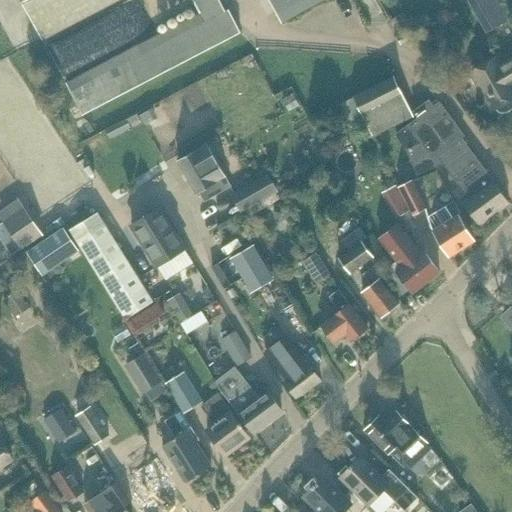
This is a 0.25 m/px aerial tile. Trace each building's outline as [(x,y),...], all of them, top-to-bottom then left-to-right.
[(20,0),(41,39),(115,0),(20,0)] [(83,115),(232,38),(241,33),(228,9),(225,11),(218,0),(192,0),(199,13),(65,83),(70,91),(83,115)] [(267,0),(281,24),(325,0),(267,0)] [(510,20),(498,0),(466,0),(485,33),(510,20)] [(378,19),(383,29),(400,23),(395,12),(378,19)] [(511,57),(500,65),(496,58),(467,74),(489,112),(494,109),(495,111),(496,112),(498,113),(499,114),(501,115),(503,115),(505,115),(506,115),(508,114),(510,113),(511,112),(511,111),(511,57)] [(455,67),(441,77),(448,87),(462,77),(455,67)] [(372,136),(413,115),(394,76),(352,97),(372,136)] [(509,204),(460,140),(464,136),(438,102),(433,106),(428,100),(412,112),(417,118),(394,135),(405,149),(416,175),(433,168),(444,164),(452,175),(451,176),(466,197),(460,201),(462,203),(463,202),(480,225),(509,204)] [(156,118),(151,108),(139,115),(145,124),(156,118)] [(125,121),(108,129),(112,138),(129,130),(125,121)] [(206,145),(177,161),(196,194),(199,192),(204,201),(230,186),(206,145)] [(334,172),(322,179),(326,187),(338,181),(334,172)] [(267,174),(232,193),(243,212),(278,193),(267,174)] [(425,209),(414,187),(410,180),(397,187),(402,198),(409,210),(412,216),(415,215),(425,209)] [(402,198),(389,205),(395,217),(409,210),(402,198)] [(284,204),(274,211),(278,218),(284,219),(290,215),(284,204)] [(24,209),(3,222),(21,248),(41,234),(24,209)] [(158,267),(185,250),(159,209),(132,226),(158,267)] [(96,215),(69,232),(127,320),(153,303),(96,215)] [(449,257),(474,241),(459,216),(434,232),(449,257)] [(349,252),(339,259),(350,274),(373,257),(361,242),(368,237),(360,227),(341,241),(349,252)] [(61,228),(29,251),(45,272),(77,249),(61,228)] [(424,251),(419,254),(413,246),(411,248),(397,230),(384,240),(404,266),(397,272),(413,293),(440,272),(424,251)] [(254,246),(233,259),(252,292),(274,279),(254,246)] [(315,283),(330,274),(316,252),(301,261),(315,283)] [(218,264),(212,267),(225,289),(231,285),(218,264)] [(381,317),(399,304),(371,268),(363,275),(371,286),(362,293),(381,317)] [(351,341),(368,328),(339,290),(329,297),(340,311),(322,326),(335,343),(346,335),(351,341)] [(29,308),(18,291),(3,301),(14,318),(29,308)] [(157,303),(129,321),(138,335),(160,321),(158,317),(164,314),(157,303)] [(511,307),(502,316),(511,326),(511,307)] [(143,392),(161,382),(129,331),(122,335),(136,357),(126,364),(143,392)] [(235,331),(221,339),(236,364),(250,356),(235,331)] [(285,335),(264,351),(287,380),(284,382),(297,399),(321,381),(308,364),(307,364),(285,335)] [(254,432),(282,411),(269,394),(260,400),(236,368),(217,383),(254,432)] [(185,411),(203,400),(185,371),(167,382),(185,411)] [(225,453),(248,436),(219,395),(204,406),(217,424),(209,430),(225,453)] [(70,422),(61,408),(47,417),(57,432),(70,422)] [(95,444),(109,435),(91,408),(77,417),(95,444)] [(176,438),(163,446),(186,483),(211,467),(196,442),(199,440),(189,424),(180,410),(165,420),(176,438)] [(433,448),(414,429),(397,411),(385,422),(380,416),(365,430),(389,454),(391,452),(404,464),(409,470),(420,459),(433,448)] [(135,438),(151,430),(147,421),(131,429),(135,438)] [(24,446),(37,439),(29,425),(17,432),(24,446)] [(1,442),(0,442),(0,467),(12,459),(1,442)] [(19,453),(27,470),(44,463),(36,445),(19,453)] [(175,490),(150,451),(126,467),(150,508),(158,503),(159,506),(173,496),(172,493),(175,490)] [(361,457),(341,477),(353,488),(369,504),(370,504),(377,511),(384,511),(394,502),(404,511),(418,497),(409,488),(389,469),(381,477),(361,457)] [(68,499),(70,498),(83,490),(68,466),(53,476),(68,499)] [(325,476),(304,496),(320,511),(361,511),(369,504),(353,488),(345,496),(325,476)] [(117,482),(85,503),(90,511),(128,511),(124,505),(130,501),(117,482)] [(61,511),(46,491),(43,493),(39,488),(29,495),(33,501),(31,502),(39,511),(61,511)]
